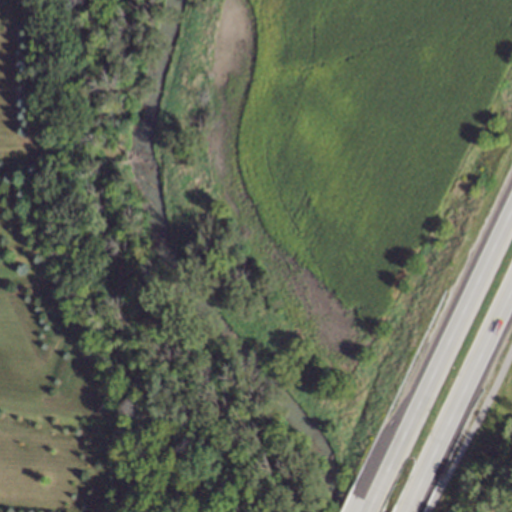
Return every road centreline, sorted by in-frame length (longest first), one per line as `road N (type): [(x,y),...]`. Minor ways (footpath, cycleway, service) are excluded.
road 1 (primary): [(511,203),(371,500)]
road 2 (primary): [(411,511),(511,302)]
